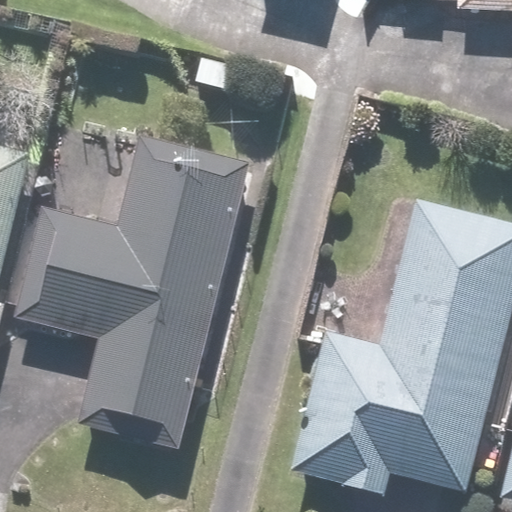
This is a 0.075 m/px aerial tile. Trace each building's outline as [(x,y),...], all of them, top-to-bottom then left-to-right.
[(511,0),(450,0),(450,18),(511,20),(511,0)] [(179,456),(248,178),(132,149),(111,232),(30,212),(1,332),(105,358),(86,433),(179,456)] [(0,267),(28,161),(0,153),(0,267)] [(468,499),(511,315),(511,232),(406,207),(373,345),(320,332),(284,478),(380,501),(385,479),(468,499)] [(511,511),(511,429),(493,508),(511,511)]
